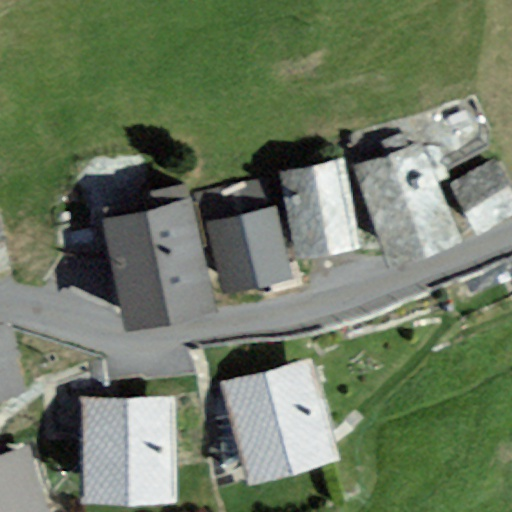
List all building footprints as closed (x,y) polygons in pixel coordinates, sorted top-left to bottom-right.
[(461,230),(431,146),(360,170),(390,255),(461,230)] [(450,173),(474,225),(511,207),(511,186),(496,151),(450,173)] [(341,160),(286,169),(302,258),(357,249),(341,160)] [(198,199),(112,222),(137,314),(223,292),(198,199)] [(273,199),(219,214),(242,295),(296,280),(273,199)] [(4,210),(0,210),(0,270),(11,269),(4,210)] [(3,320),(0,321),(0,401),(26,393),(3,320)] [(308,354),(225,381),(256,478),(340,452),(308,354)] [(177,402),(89,402),(89,498),(177,498),(177,402)] [(56,511),(35,445),(0,455),(0,511),(56,511)]
